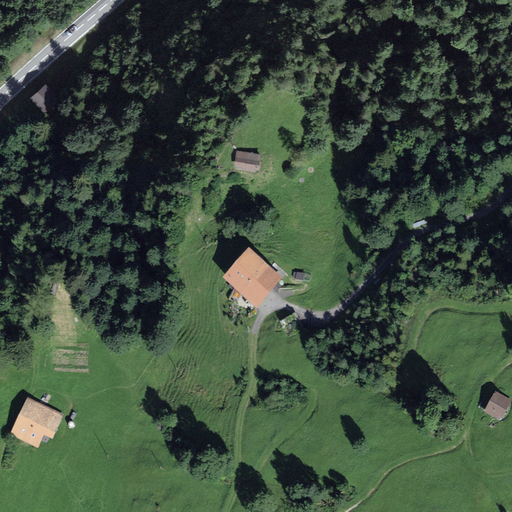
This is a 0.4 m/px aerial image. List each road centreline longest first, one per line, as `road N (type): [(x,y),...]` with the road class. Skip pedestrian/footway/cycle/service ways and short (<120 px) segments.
road 1 (track): [(277,302),(320,321),(399,245),(426,228),(476,217),(511,190)]
road 2 (track): [(343,511),(396,462),(462,438),(485,384),(511,360)]
road 3 (track): [(111,1),(71,62),(58,103),(0,167)]
road 4 (track): [(252,333),(254,378),(242,408),(237,486),(225,511)]
road 5 (secondary): [(112,0),(0,100)]
road 6 (track): [(511,308),(430,308),(416,319),(411,359)]
